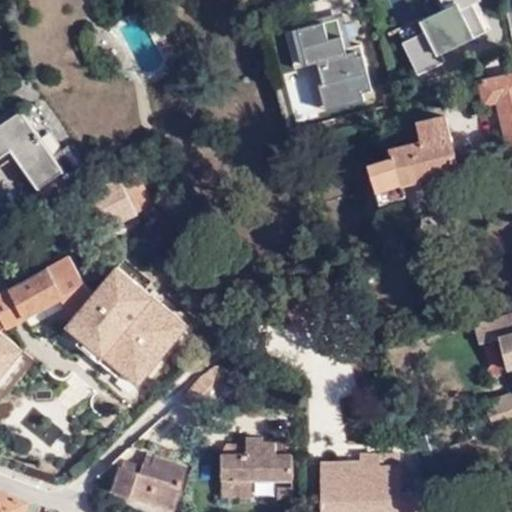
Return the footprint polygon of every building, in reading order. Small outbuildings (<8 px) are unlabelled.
[(389,0),(400,22),(427,9),(423,0),(389,0)] [(483,2),(482,0),(439,0),(445,10),(417,24),(424,35),(401,45),(418,79),(448,65),(443,57),(487,35),(472,8),(483,2)] [(346,50),(339,18),(288,32),(297,69),(317,64),(327,114),(366,105),(363,94),(373,92),(363,46),(346,50)] [(511,112),(511,73),(482,80),(487,103),(500,100),(503,114),(511,112)] [(71,178),(20,101),(0,113),(0,142),(5,139),(44,195),(71,178)] [(511,112),(503,114),(509,142),(511,142),(511,112)] [(394,153),(368,159),(378,199),(406,191),(404,180),(459,167),(447,113),(419,120),(424,137),(392,146),(394,153)] [(147,200),(130,169),(84,192),(101,224),(147,200)] [(10,288),(25,316),(62,296),(74,318),(93,295),(71,254),(10,288)] [(79,342),(121,376),(125,371),(140,383),(188,323),(117,265),(93,295),(74,318),(68,325),(83,337),(79,342)] [(357,299),(350,283),(324,295),(332,312),(357,299)] [(25,316),(10,288),(0,293),(0,299),(13,323),(25,316)] [(0,329),(13,323),(0,299),(0,329)] [(511,307),(477,318),(483,340),(502,335),(511,365),(511,364),(511,307)] [(0,329),(0,375),(23,349),(0,329)] [(0,381),(0,397),(34,361),(26,354),(0,381)] [(202,374),(217,365),(218,360),(202,374)] [(205,411),(217,365),(202,374),(194,382),(185,392),(205,411)] [(511,423),(511,388),(487,397),(498,428),(511,423)] [(246,435),(246,452),(224,452),(223,495),(246,496),(246,476),(292,477),(293,439),(265,439),(265,435),(246,435)] [(113,487),(173,507),(186,465),(154,454),(146,452),(143,463),(140,471),(121,464),(113,487)] [(426,511),(415,481),(402,481),(401,455),(387,455),(387,464),(378,464),(378,459),(363,459),(324,460),(324,511),(400,511),(401,511),(426,511)] [(387,464),(387,455),(378,455),(378,459),(378,464),(387,464)] [(122,464),(140,471),(143,463),(125,457),(122,464)] [(438,468),(429,471),(432,480),(442,477),(438,468)] [(429,481),(415,481),(426,511),(441,511),(429,481)] [(292,496),(292,482),(276,482),(276,496),(292,496)] [(36,511),(40,503),(0,488),(0,511),(36,511)]
